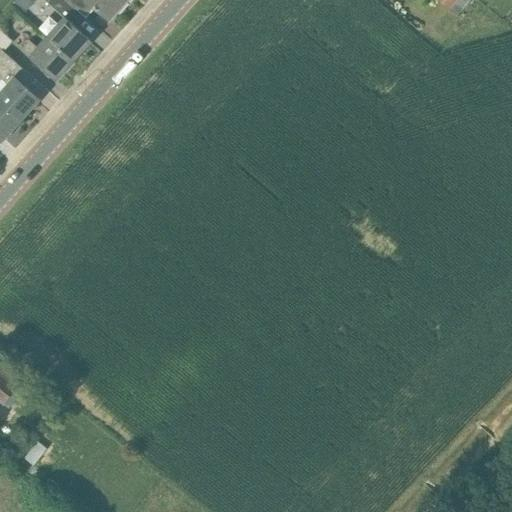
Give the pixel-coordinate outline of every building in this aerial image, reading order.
[(14,0),(25,9),(32,0),(14,0)] [(128,0),(127,0),(65,0),(87,18),(96,7),(111,20),(128,0)] [(458,0),(440,0),(451,9),(458,0)] [(65,18),(49,37),(74,59),(91,41),(68,20),(65,18)] [(0,28),(0,46),(4,51),(13,40),(0,28)] [(56,80),(74,59),(49,37),(38,48),(29,40),(22,48),(31,56),(30,57),(56,80)] [(0,78),(8,86),(0,94),(0,100),(21,119),(39,99),(11,74),(19,65),(4,51),(0,47),(3,50),(0,52),(0,78)] [(21,119),(0,100),(0,138),(2,140),(21,119)] [(11,394),(0,384),(0,402),(3,404),(11,394)]
